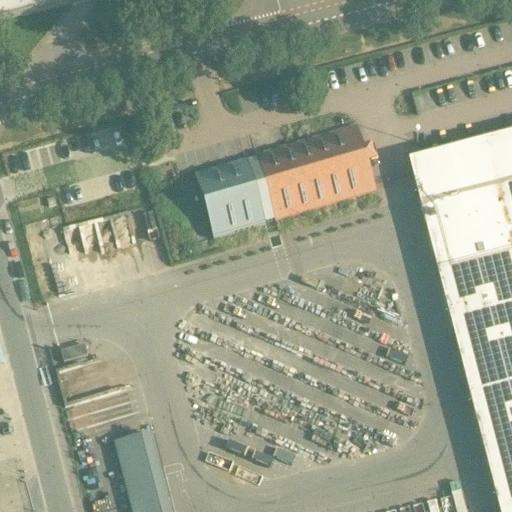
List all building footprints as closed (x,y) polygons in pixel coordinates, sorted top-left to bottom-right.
[(0,0),(0,23),(71,5),(69,0),(0,0)] [(356,199),(375,194),(373,187),(356,129),(355,129),(355,130),(286,150),(255,159),(258,168),(252,170),(247,171),(227,177),(223,163),(196,171),(197,176),(208,212),(242,202),(241,198),(260,193),(265,191),(275,223),(352,200),(356,199)] [(511,511),(511,134),(426,157),(421,159),(407,162),(411,177),(498,511),(511,511)] [(53,200),(46,202),(48,209),(55,207),(53,200)] [(83,347),(59,354),(62,366),(87,359),(83,347)] [(167,511),(148,436),(112,445),(128,511),(167,511)]
